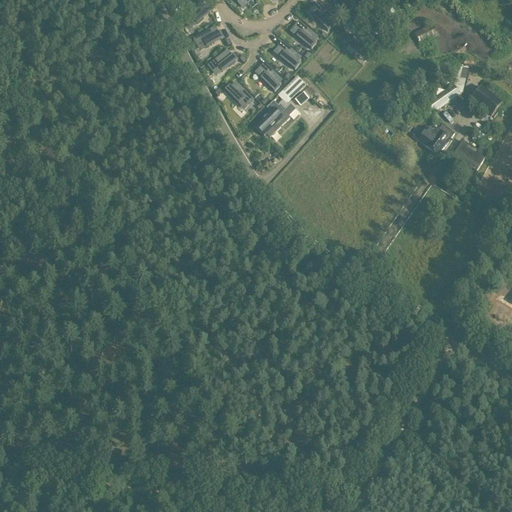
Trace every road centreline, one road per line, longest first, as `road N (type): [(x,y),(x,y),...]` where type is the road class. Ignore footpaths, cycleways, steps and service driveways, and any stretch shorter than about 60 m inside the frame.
road 1 (unclassified): [(511,383),(281,219),(152,0)]
road 2 (track): [(0,470),(291,511)]
